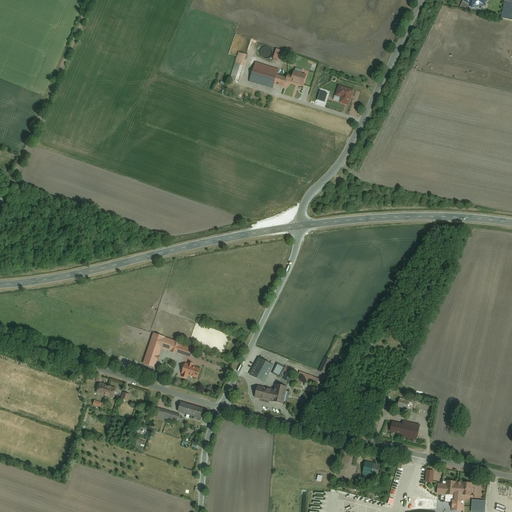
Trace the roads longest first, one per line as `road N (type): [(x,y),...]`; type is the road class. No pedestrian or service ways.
road 1 (secondary): [(301,225),(0,285)]
road 2 (unclassified): [(220,406),(511,476)]
road 3 (unclassified): [(301,225),(305,200),(339,163),(421,0)]
road 4 (unclassified): [(220,406),(0,335)]
road 5 (unclassified): [(88,0),(0,211)]
road 6 (secondary): [(511,223),(400,217),(301,225)]
road 7 (unclassified): [(220,406),(301,225)]
